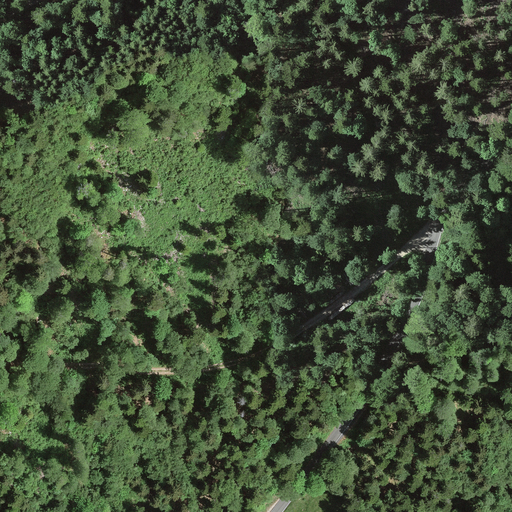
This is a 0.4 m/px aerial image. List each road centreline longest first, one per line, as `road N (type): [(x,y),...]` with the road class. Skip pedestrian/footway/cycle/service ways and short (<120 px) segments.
road 1 (track): [(435,230),(273,352),(225,367),(0,368)]
road 2 (tertiary): [(276,511),(387,354),(421,285),(444,207),(511,137)]
